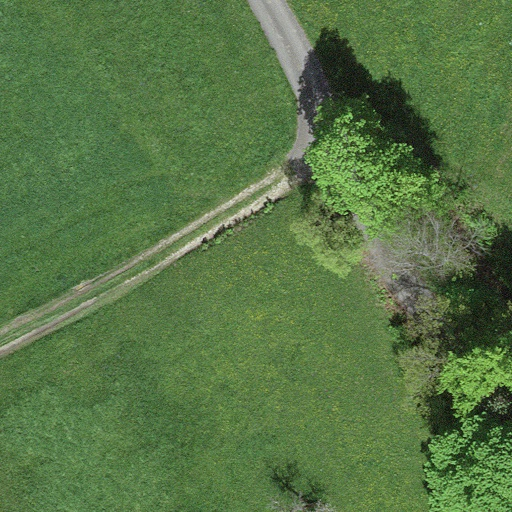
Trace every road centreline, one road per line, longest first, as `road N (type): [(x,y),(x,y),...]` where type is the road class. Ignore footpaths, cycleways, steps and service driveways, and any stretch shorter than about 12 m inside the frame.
road 1 (track): [(266,0),(334,136),(511,403)]
road 2 (track): [(0,336),(256,196),(334,136)]
